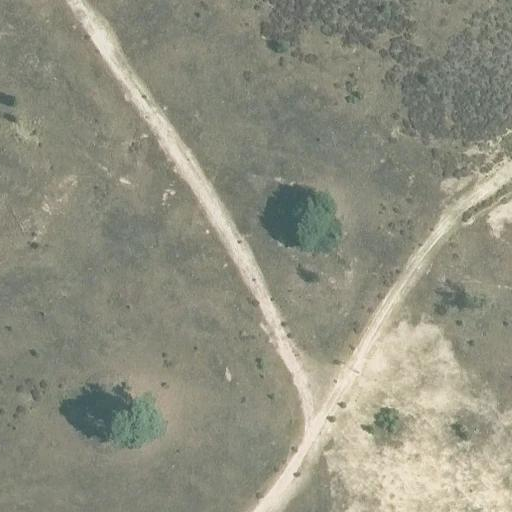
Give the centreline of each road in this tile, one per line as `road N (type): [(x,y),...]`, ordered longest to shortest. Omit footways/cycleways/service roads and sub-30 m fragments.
road 1 (track): [(75,0),(240,254),(278,325),(314,438)]
road 2 (track): [(511,176),(432,243),(371,332),(314,438)]
